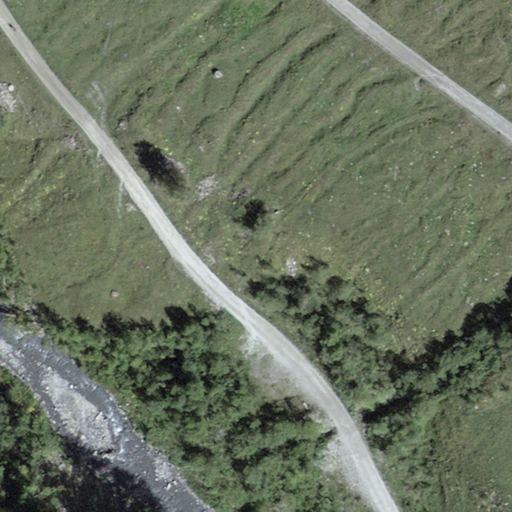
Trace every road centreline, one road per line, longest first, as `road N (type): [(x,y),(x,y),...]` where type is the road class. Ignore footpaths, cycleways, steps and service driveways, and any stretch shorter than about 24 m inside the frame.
road 1 (track): [(390,511),(354,436),(174,244),(0,13)]
road 2 (track): [(329,0),(511,139)]
